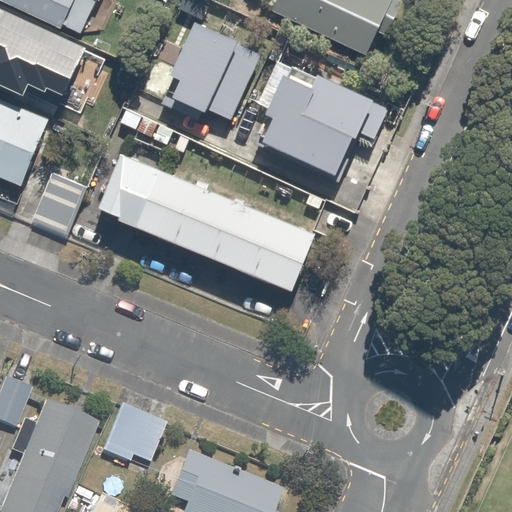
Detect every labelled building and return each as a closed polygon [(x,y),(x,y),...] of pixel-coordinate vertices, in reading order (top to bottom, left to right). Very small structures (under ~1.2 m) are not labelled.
[(104,0),(0,0),(64,30),(66,26),(84,35),(99,1),(103,3),(104,0)] [(213,3),(205,0),(185,0),(181,10),(204,21),(213,3)] [(278,8),(276,13),(370,57),(382,33),(389,37),(405,4),(398,0),(269,0),(267,3),(278,8)] [(91,50),(0,8),(0,89),(4,91),(5,88),(31,100),(32,96),(63,110),(69,97),(71,98),(87,64),(85,62),(91,50)] [(234,121),(264,57),(243,47),(245,44),(202,24),(165,105),(200,121),(204,112),(211,115),(213,112),(234,121)] [(374,148),(391,110),(379,105),(380,103),(324,77),(322,81),(295,68),(294,70),(279,63),(260,105),(275,111),(259,145),(342,183),(361,142),(374,148)] [(0,177),(26,188),(53,121),(0,99),(0,177)] [(124,222),(298,294),(322,237),(127,156),(104,211),(125,219),(124,222)] [(91,188),(56,173),(34,227),(69,241),(91,188)] [(2,371),(0,374),(0,425),(16,431),(34,383),(2,371)] [(69,497),(97,425),(40,402),(0,503),(0,511),(55,511),(62,494),(69,497)] [(127,463),(131,453),(149,460),(163,425),(144,418),(117,407),(99,452),(127,463)] [(185,455),(165,501),(183,509),(181,511),(277,511),(284,498),(185,455)] [(130,511),(96,493),(86,511),(130,511)]
